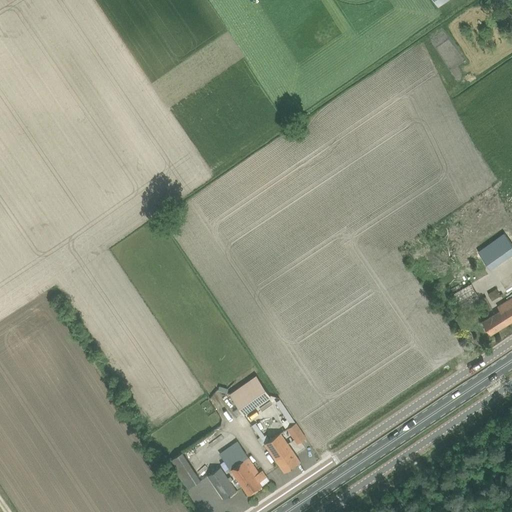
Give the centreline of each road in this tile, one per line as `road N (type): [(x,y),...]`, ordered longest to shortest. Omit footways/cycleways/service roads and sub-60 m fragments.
road 1 (unclassified): [(511,340),(259,511)]
road 2 (primary): [(285,511),(511,359)]
road 3 (unclassified): [(322,511),(511,382)]
